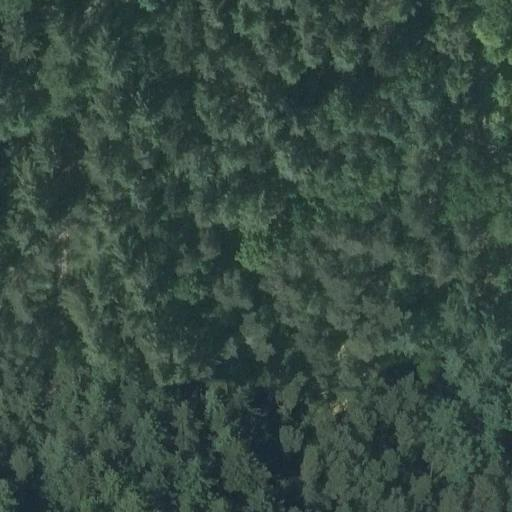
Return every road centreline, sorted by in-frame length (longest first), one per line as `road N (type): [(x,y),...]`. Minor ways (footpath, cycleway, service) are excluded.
road 1 (track): [(39,511),(66,203)]
road 2 (track): [(511,265),(483,146),(477,0)]
road 3 (track): [(66,203),(85,0)]
